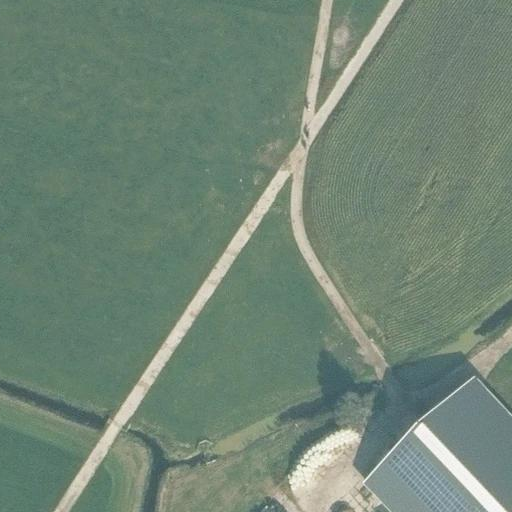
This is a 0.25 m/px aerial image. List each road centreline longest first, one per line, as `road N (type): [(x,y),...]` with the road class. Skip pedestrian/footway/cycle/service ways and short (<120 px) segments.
road 1 (track): [(65,511),(400,0)]
road 2 (track): [(409,416),(310,264),(301,228),(297,199),(328,0)]
